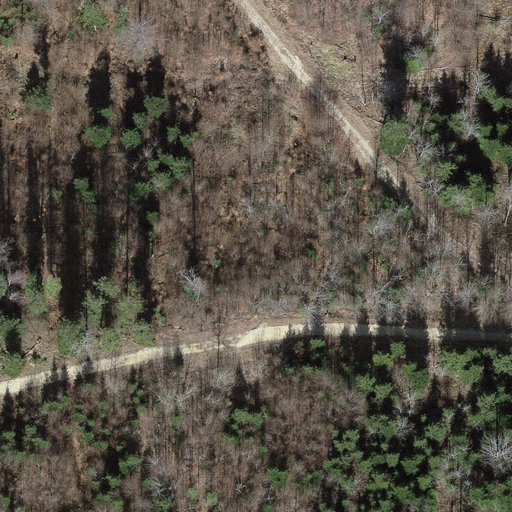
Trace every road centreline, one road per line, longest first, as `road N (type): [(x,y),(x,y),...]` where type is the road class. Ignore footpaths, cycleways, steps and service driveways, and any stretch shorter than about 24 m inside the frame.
road 1 (track): [(0,383),(242,331),(310,325),(511,334)]
road 2 (track): [(511,283),(446,234),(360,150),(246,0)]
